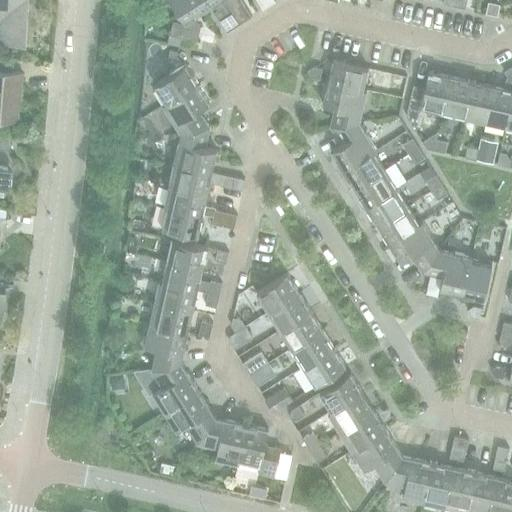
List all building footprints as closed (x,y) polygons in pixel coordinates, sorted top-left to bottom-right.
[(0,0),(0,24),(5,25),(4,43),(26,45),(28,0),(0,0)] [(193,15),(204,8),(198,0),(172,0),(185,20),(182,22),(174,20),(170,34),(196,40),(199,25),(193,15)] [(223,0),(198,0),(204,8),(213,3),(216,9),(213,11),(226,31),(238,23),(223,0)] [(223,0),(238,23),(250,15),(241,0),(223,0)] [(496,14),(498,3),(487,1),(484,12),(496,14)] [(173,70),(183,64),(177,55),(178,50),(170,48),(167,60),(173,70)] [(362,89),(363,88),(367,66),(332,59),(327,81),(362,89)] [(154,82),(165,101),(166,102),(196,82),(185,63),(183,64),(173,70),(154,82)] [(509,77),(511,77),(511,65),(511,66),(503,70),(509,77)] [(319,79),(321,67),(313,66),(307,69),(312,77),(319,79)] [(21,86),(22,72),(0,69),(0,117),(16,119),(19,86),(21,86)] [(441,110),(449,75),(427,70),(423,87),(412,84),(407,108),(418,110),(419,105),(441,110)] [(463,115),(470,80),(449,75),(441,110),(463,115)] [(505,124),(511,91),(511,77),(509,77),(506,88),(491,85),(484,120),(505,124)] [(484,120),(491,85),(470,80),(463,115),(484,120)] [(330,125),(358,121),(365,89),(363,88),(362,89),(327,81),(322,102),(334,105),(330,125)] [(198,108),(208,102),(196,82),(166,102),(165,101),(163,102),(180,130),(208,124),(198,108)] [(372,151),(375,149),(358,121),(330,125),(341,143),(331,150),(342,168),(371,150),(372,151)] [(211,170),(215,148),(203,146),(208,124),(180,130),(173,162),(211,170)] [(0,146),(10,147),(11,133),(0,131),(0,146)] [(482,134),(477,158),(492,161),(498,137),(482,134)] [(432,149),(435,138),(429,136),(421,141),(426,148),(432,149)] [(408,154),(417,147),(411,138),(401,144),(408,154)] [(435,138),(432,149),(444,152),(447,140),(435,138)] [(463,156),(474,159),(477,147),(465,145),(463,156)] [(414,163),(423,157),(417,147),(408,154),(414,163)] [(383,169),(372,151),(371,150),(342,168),(354,187),(383,169)] [(209,179),(219,181),(221,172),(211,170),(173,162),(168,183),(206,191),(209,179)] [(0,185),(10,186),(12,166),(0,165),(0,185)] [(366,205),(394,187),(383,169),(354,187),(366,205)] [(221,172),(219,181),(219,183),(242,188),(245,177),(221,172)] [(430,190),(440,184),(434,174),(424,180),(430,190)] [(216,206),(204,203),(206,191),(168,183),(163,205),(168,206),(168,205),(202,212),(213,214),(215,207),(216,206)] [(436,200),(446,193),(440,184),(430,190),(436,200)] [(377,224),(406,205),(394,187),(366,205),(377,224)] [(168,205),(168,206),(163,226),(197,234),(202,212),(168,205)] [(417,223),(416,221),(406,205),(377,224),(388,241),(417,223)] [(215,207),(213,214),(212,221),(223,223),(226,209),(215,207)] [(226,209),(223,223),(234,226),(237,212),(226,209)] [(422,271),(437,248),(420,220),(416,221),(417,223),(388,241),(401,262),(412,255),(422,271)] [(167,259),(202,267),(204,256),(206,245),(172,237),(167,259)] [(226,263),(229,250),(218,247),(215,261),(226,263)] [(471,259),(471,257),(437,248),(422,271),(442,276),(439,288),(461,293),(468,259),(471,259)] [(210,280),(199,278),(202,267),(167,259),(162,279),(162,280),(198,288),(208,291),(210,280)] [(491,264),(471,259),(468,259),(461,293),(484,298),(491,264)] [(269,309),(299,290),(287,271),(257,290),(269,309)] [(193,310),(198,288),(162,280),(162,279),(159,278),(154,301),(193,310)] [(210,280),(208,291),(219,293),(222,281),(211,278),(210,280)] [(281,328),(311,309),(299,290),(269,309),(281,328)] [(217,305),(219,293),(208,291),(205,302),(217,305)] [(188,330),(193,310),(154,301),(149,322),(188,330)] [(479,318),(479,315),(481,307),(474,305),(467,309),(471,316),(479,318)] [(292,346),(322,327),(311,309),(281,328),(292,346)] [(236,331),(245,325),(242,320),(234,318),(233,326),(235,330),(236,331)] [(210,335),(213,321),(202,319),(199,333),(210,335)] [(501,331),(511,333),(511,321),(504,319),(501,331)] [(152,366),(181,362),(188,330),(149,322),(145,343),(157,346),(152,366)] [(236,331),(235,330),(229,333),(228,339),(234,348),(252,336),(245,325),(236,331)] [(304,364),(333,345),(322,327),(292,346),(304,364)] [(511,339),(511,336),(511,333),(501,331),(499,339),(504,345),(511,339)] [(333,345),(304,364),(316,383),(346,364),(333,345)] [(242,361),(250,373),(268,361),(261,349),(242,361)] [(268,361),(250,373),(257,384),(276,373),(268,361)] [(181,362),(152,366),(163,383),(152,390),(164,409),(197,388),(181,362)] [(503,377),(506,365),(497,363),(491,368),(496,375),(503,377)] [(123,371),(110,373),(112,387),(125,386),(123,371)] [(319,390),(331,408),(331,409),(361,390),(350,371),(319,390)] [(266,398),(273,410),(292,398),(285,386),(266,398)] [(198,439),(215,416),(197,388),(164,409),(176,428),(187,422),(198,439)] [(340,429),(373,408),(361,390),(331,409),(331,408),(328,410),(340,429)] [(297,418),(304,413),(298,403),(291,408),(289,415),(297,418)] [(352,448),(385,427),(373,408),(340,429),(352,448)] [(215,416),(198,439),(218,443),(216,456),(238,461),(239,458),(237,457),(245,423),(215,416)] [(238,461),(237,466),(275,475),(281,448),(265,444),(268,428),(245,423),(237,457),(239,458),(238,461)] [(384,477),(401,453),(385,427),(352,448),(364,466),(373,460),(384,477)] [(310,448),(320,442),(312,430),(303,436),(310,448)] [(464,448),(467,438),(453,435),(451,446),(464,448)] [(317,460),(327,454),(320,442),(310,448),(317,460)] [(496,444),(494,455),(505,458),(507,447),(496,444)] [(462,459),(464,448),(451,446),(448,456),(462,459)] [(423,499),(432,460),(401,453),(384,477),(405,482),(402,494),(423,499)] [(492,466),(503,469),(505,458),(494,455),(492,466)] [(175,463),(161,460),(159,469),(173,472),(175,463)] [(445,503),(454,465),(432,460),(423,499),(445,503)] [(467,509),(468,505),(467,505),(475,470),(454,465),(445,503),(467,509)] [(467,505),(468,505),(488,510),(496,475),(475,470),(467,505)] [(498,511),(510,511),(511,507),(511,478),(496,475),(488,510),(498,511)]
